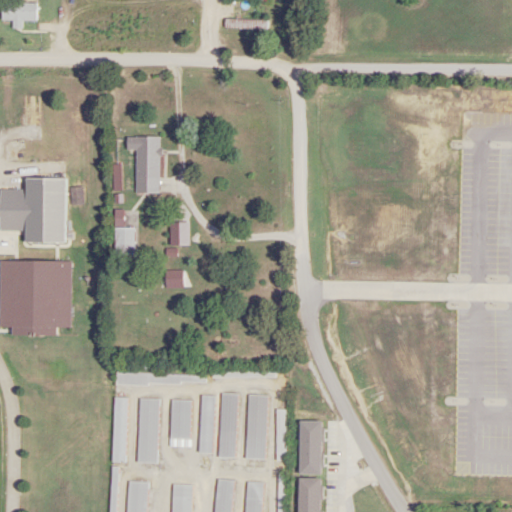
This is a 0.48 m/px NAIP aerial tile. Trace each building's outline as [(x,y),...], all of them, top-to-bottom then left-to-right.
[(12,28),(21,28),(21,21),(36,21),(36,3),(1,3),(1,21),(12,21),(12,28)] [(40,97),(21,97),(21,109),(17,109),(17,126),(40,126),(40,97)] [(135,194),(159,194),(159,137),(135,137),(135,194)] [(64,178),(24,178),(24,189),(0,188),(0,230),(24,231),(23,242),(63,242),(64,178)] [(70,261),(0,261),(0,327),(10,328),(10,335),(56,335),(56,328),(70,328),(70,261)] [(204,376),(115,373),(115,384),(204,386),(204,376)] [(237,395),(221,394),(218,458),(234,458),(237,395)] [(212,454),(213,396),(200,396),(199,454),(212,454)] [(266,396),(247,396),(245,460),(264,460),(266,396)] [(125,463),(126,398),(113,398),(112,463),(125,463)] [(138,400),(137,463),(157,464),(157,400),(138,400)] [(170,447),(190,447),(190,400),(170,400),(170,447)] [(275,461),(286,461),(286,410),(275,410),(275,461)] [(276,511),(286,511),(286,474),(276,474),(276,511)] [(108,511),(115,511),(116,476),(110,476),(108,511)] [(230,511),(232,481),(215,480),(213,511),(230,511)] [(145,511),(147,483),(127,482),(125,511),(145,511)] [(260,511),(262,483),(246,482),(244,511),(260,511)] [(170,511),(190,511),(191,486),(171,485),(170,511)]
